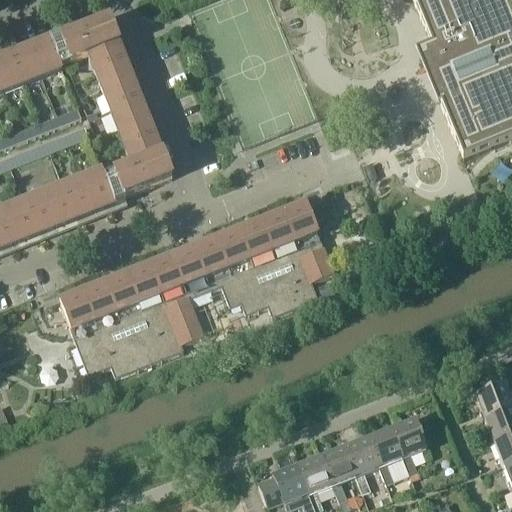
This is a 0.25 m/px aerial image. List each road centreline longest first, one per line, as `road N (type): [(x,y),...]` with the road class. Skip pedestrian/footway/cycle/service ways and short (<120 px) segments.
road 1 (residential): [(197,205),(119,0)]
road 2 (residential): [(0,282),(197,205)]
road 3 (residential): [(197,205),(202,218),(349,161)]
